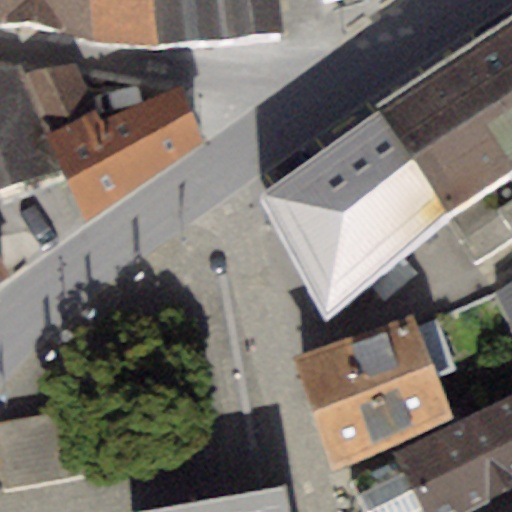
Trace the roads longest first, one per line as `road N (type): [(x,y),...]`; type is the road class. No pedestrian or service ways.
road 1 (primary): [(299,116),(90,257),(0,334)]
road 2 (residential): [(299,116),(279,89),(239,74),(0,48)]
road 3 (residential): [(310,511),(240,240)]
road 4 (primary): [(467,0),(299,116)]
